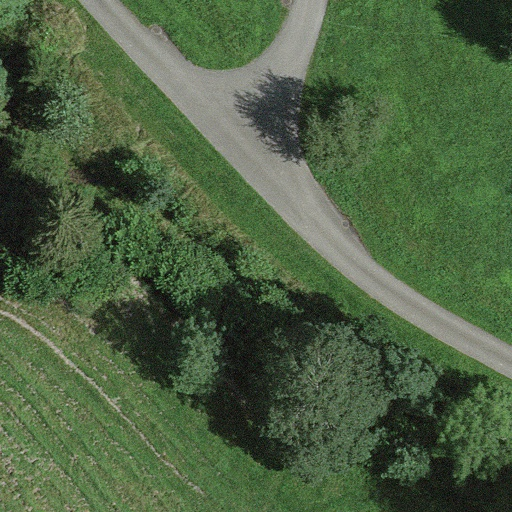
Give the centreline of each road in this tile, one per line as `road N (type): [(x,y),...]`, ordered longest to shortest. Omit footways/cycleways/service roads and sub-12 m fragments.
road 1 (track): [(99,0),(379,284),(511,363)]
road 2 (track): [(317,0),(249,155)]
